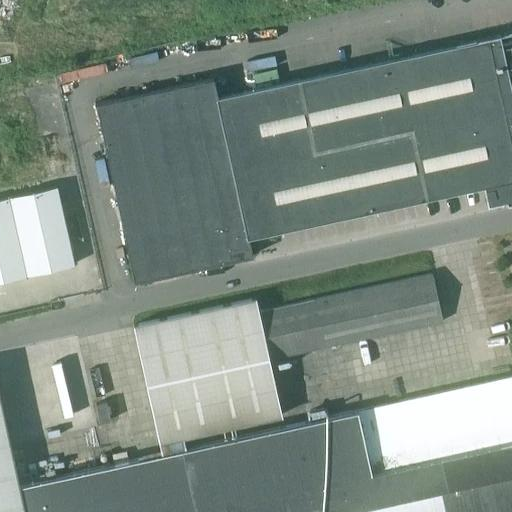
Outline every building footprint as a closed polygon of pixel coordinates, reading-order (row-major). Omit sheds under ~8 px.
[(511,41),(502,44),(500,35),(217,96),(213,77),(95,102),(134,281),(251,255),(247,236),(483,186),(487,203),(503,200),(504,202),(511,199),(511,41)] [(253,83),(280,78),(274,52),(248,57),(253,83)] [(0,96),(25,93),(24,83),(0,86),(0,96)] [(61,181),(14,192),(33,270),(80,259),(61,181)] [(14,192),(0,195),(0,278),(33,270),(14,192)] [(266,359),(441,321),(430,273),(256,311),(254,299),(131,326),(159,454),(17,485),(0,405),(0,511),(511,511),(511,376),(188,447),(188,446),(182,447),(181,440),(279,419),(266,359)] [(107,420),(103,401),(92,404),(96,423),(107,420)]
